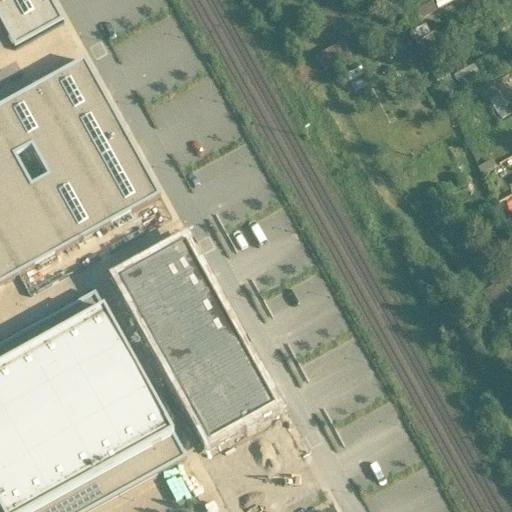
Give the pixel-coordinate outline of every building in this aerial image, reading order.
[(50,0),(0,0),(0,23),(7,35),(55,8),(50,0)] [(340,48),(315,63),(322,77),(348,62),(340,48)] [(85,63),(0,110),(0,290),(161,201),(85,63)] [(498,119),(509,113),(503,102),(511,97),(511,82),(486,97),(498,119)] [(95,297),(0,349),(0,511),(97,511),(186,462),(95,297)]
